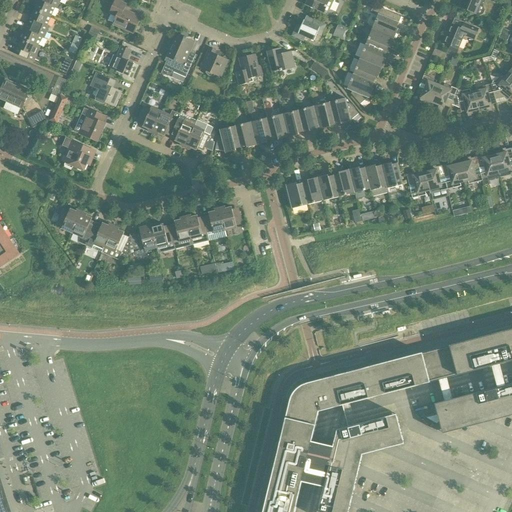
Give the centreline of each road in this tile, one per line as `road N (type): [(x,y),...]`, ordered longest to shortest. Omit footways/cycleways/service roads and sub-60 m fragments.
road 1 (secondary): [(511,252),(272,310),(228,349)]
road 2 (secondary): [(246,363),(294,320),(511,268)]
road 3 (residential): [(197,192),(361,142),(378,129)]
road 4 (unknown): [(356,471),(364,446),(382,445),(490,494),(489,511)]
road 5 (unclassified): [(511,314),(355,354)]
road 6 (secondary): [(209,506),(246,363)]
road 7 (residential): [(171,15),(237,42),(271,35),(291,0)]
road 8 (residential): [(378,129),(414,144),(511,118)]
road 9 (unknown): [(400,400),(432,442),(492,467),(511,458)]
road 10 (residential): [(121,131),(171,15)]
road 11 (residential): [(378,129),(428,17)]
